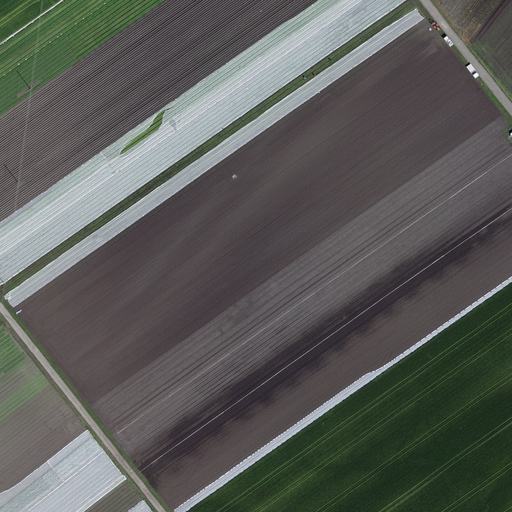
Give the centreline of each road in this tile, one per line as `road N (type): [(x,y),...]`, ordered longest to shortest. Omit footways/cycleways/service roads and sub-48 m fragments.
road 1 (track): [(0,308),(156,511)]
road 2 (track): [(511,109),(425,0)]
